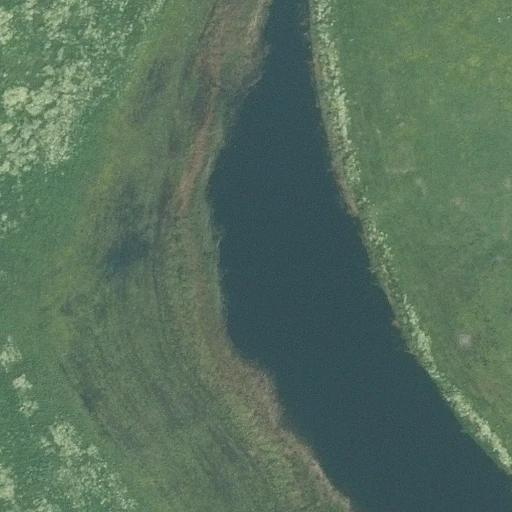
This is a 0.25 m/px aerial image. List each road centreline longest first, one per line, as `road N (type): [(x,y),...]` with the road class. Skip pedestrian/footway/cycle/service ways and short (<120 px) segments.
road 1 (track): [(333,0),(338,86),(375,226),(474,426),(511,458)]
road 2 (track): [(511,110),(416,100),(361,49),(341,0)]
